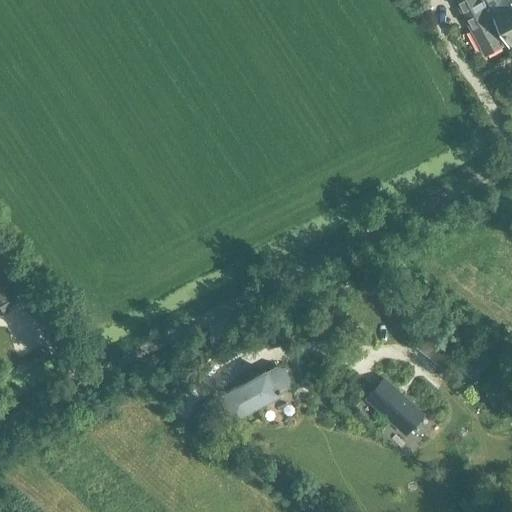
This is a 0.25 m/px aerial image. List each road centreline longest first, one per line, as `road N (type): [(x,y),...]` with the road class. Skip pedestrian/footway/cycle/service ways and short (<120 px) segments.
road 1 (unclassified): [(0,427),(511,158)]
road 2 (track): [(440,9),(511,132)]
